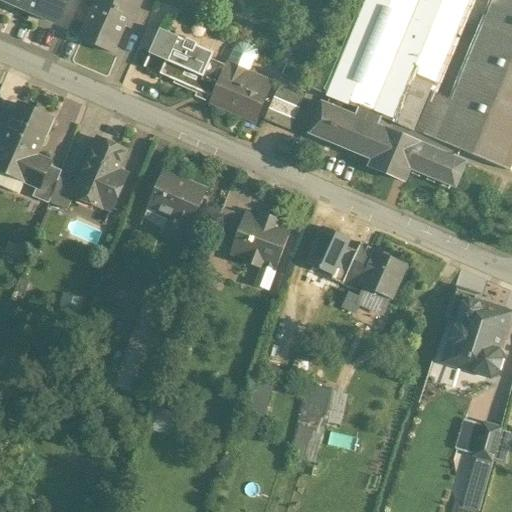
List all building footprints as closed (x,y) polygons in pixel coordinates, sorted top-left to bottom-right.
[(0,0),(27,11),(31,0),(0,0)] [(68,0),(42,0),(36,15),(58,25),(68,0)] [(98,0),(97,3),(81,40),(113,54),(125,27),(130,29),(143,0),(98,0)] [(368,0),(328,97),(331,98),(406,129),(415,132),(463,17),(469,0),(368,0)] [(511,0),(469,0),(463,17),(511,37),(511,0)] [(511,168),(511,37),(463,17),(415,132),(511,172),(511,168)] [(215,55),(161,31),(150,55),(166,62),(161,75),(175,81),(174,84),(208,99),(209,96),(214,98),(227,67),(212,60),(215,55)] [(244,43),(239,44),(234,46),(231,51),(234,52),(228,65),(249,74),(254,61),(257,62),(258,57),(257,51),(254,47),(250,44),(244,43)] [(228,65),(227,67),(214,98),(223,103),(223,102),(258,118),(272,84),(249,74),(228,65)] [(328,75),(317,70),(309,88),(320,93),(328,75)] [(265,119),(292,130),(306,96),(279,85),(265,119)] [(387,175),(406,129),(331,98),(328,106),(323,104),(310,135),(373,161),(370,168),(387,175)] [(53,119),(18,104),(18,105),(15,113),(2,143),(2,144),(35,159),(35,157),(43,137),(46,138),(53,119)] [(0,141),(2,143),(15,113),(0,107),(0,141)] [(406,129),(387,175),(406,183),(411,170),(456,189),(467,163),(458,160),(461,152),(415,132),(406,129)] [(124,150),(95,138),(77,187),(78,187),(75,195),(112,211),(126,175),(116,171),(124,150)] [(35,159),(2,144),(0,147),(0,171),(31,185),(37,187),(39,188),(48,166),(50,163),(35,157),(35,159)] [(48,166),(39,188),(37,187),(33,198),(49,205),(50,203),(50,204),(59,180),(62,172),(48,166)] [(31,185),(0,171),(0,188),(24,200),(31,185)] [(187,185),(161,174),(146,208),(170,218),(163,235),(183,244),(190,227),(193,228),(209,192),(188,183),(187,185)] [(77,187),(59,180),(50,204),(68,211),(75,195),(78,187),(77,187)] [(211,242),(233,251),(245,218),(223,209),(211,242)] [(280,221),(263,214),(261,220),(246,215),(245,218),(233,251),(232,254),(247,260),(245,263),(261,269),(262,265),(277,271),(292,232),(277,226),(280,221)] [(375,251),(338,234),(337,236),(336,236),(328,232),(327,233),(328,233),(312,269),(311,268),(310,270),(358,292),(361,287),(360,286),(375,251)] [(409,266),(375,251),(360,286),(361,287),(393,301),(409,266)] [(277,271),(262,265),(261,269),(255,286),(269,292),(277,271)] [(29,283),(20,280),(17,288),(26,291),(29,283)] [(176,293),(151,283),(141,311),(148,314),(166,321),(176,293)] [(358,292),(353,304),(385,318),(393,301),(361,287),(358,292)] [(456,289),(446,318),(458,321),(463,304),(474,308),(475,308),(476,302),(478,297),(456,289)] [(490,307),(484,311),(475,308),(474,308),(463,304),(458,321),(449,349),(470,356),(469,359),(471,360),(470,363),(474,370),(473,372),(491,378),(501,372),(505,361),(500,351),(503,344),(497,334),(500,326),(507,323),(501,311),(490,307)] [(511,316),(511,314),(501,311),(507,323),(500,326),(497,334),(503,344),(511,316)] [(166,321),(148,314),(133,353),(126,350),(112,386),(116,388),(137,396),(166,321)] [(35,337),(9,326),(0,348),(0,374),(5,377),(16,382),(35,337)] [(470,356),(449,349),(445,363),(473,372),(474,370),(470,363),(471,360),(469,359),(470,356)] [(263,421),(274,387),(260,382),(248,416),(263,421)] [(332,391),(309,386),(299,435),(321,440),(332,391)] [(484,424),(475,457),(477,458),(492,462),(501,429),(484,424)] [(477,458),(466,498),(481,502),(492,462),(477,458)]
